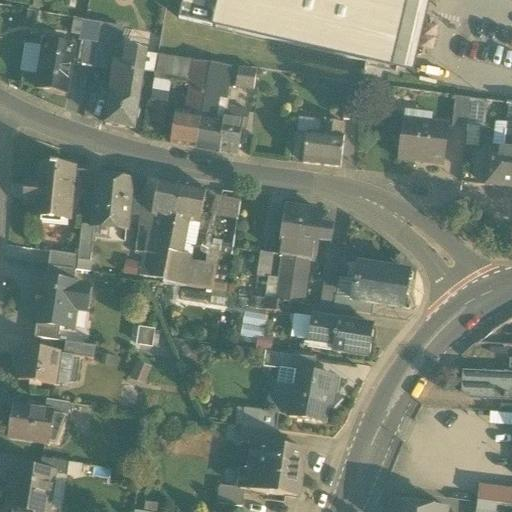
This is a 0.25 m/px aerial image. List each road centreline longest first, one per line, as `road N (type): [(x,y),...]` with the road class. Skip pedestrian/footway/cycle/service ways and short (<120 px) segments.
road 1 (unclassified): [(6,108),(122,157),(399,208),(477,300)]
road 2 (residential): [(342,511),(371,439),(422,352),(477,300)]
